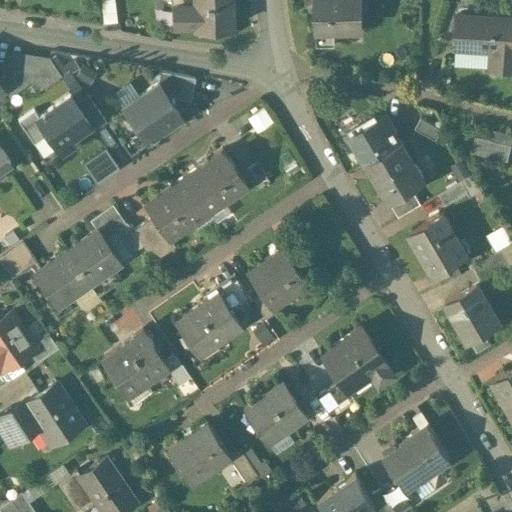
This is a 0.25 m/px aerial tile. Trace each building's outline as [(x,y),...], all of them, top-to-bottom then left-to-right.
[(103,0),(104,20),(117,19),(115,0),(103,0)] [(193,0),(170,0),(170,22),(193,21),(193,25),(193,0)] [(230,0),(193,0),(193,25),(229,25),(229,10),(231,10),(230,0)] [(360,0),(316,0),(317,27),(361,26),(360,0)] [(511,17),(476,16),(476,15),(457,14),(454,47),(491,50),(490,66),(511,67),(511,17)] [(48,55),(9,48),(5,72),(0,75),(0,82),(2,85),(8,94),(32,78),(39,88),(60,73),(48,55)] [(194,76),(159,69),(157,81),(165,93),(173,94),(173,95),(190,99),(194,76)] [(157,81),(124,103),(146,136),(179,114),(171,102),(173,95),(173,94),(165,93),(157,81)] [(69,92),(36,115),(57,144),(60,149),(71,141),(68,137),(78,130),(76,126),(86,119),(87,118),(75,100),(69,92)] [(105,118),(87,92),(75,100),(87,118),(86,119),(92,127),(105,118)] [(385,113),(377,117),(374,113),(346,130),(355,144),(357,143),(367,160),(401,139),(385,113)] [(441,128),(420,117),(415,127),(435,139),(441,128)] [(511,144),(475,135),(471,151),(507,160),(511,144)] [(401,139),(367,160),(390,199),(424,178),(401,139)] [(85,158),(97,179),(120,166),(108,144),(85,158)] [(0,145),(0,165),(9,159),(0,145)] [(223,147),(207,157),(207,156),(197,163),(197,164),(184,173),(206,206),(245,180),(223,147)] [(270,178),(257,160),(246,167),(259,186),(270,178)] [(482,187),(473,172),(461,179),(468,191),(470,195),(482,187)] [(184,173),(170,182),(169,181),(159,188),(160,189),(145,200),(167,233),(206,206),(184,173)] [(461,179),(438,193),(445,205),(468,191),(461,179)] [(414,191),(392,205),(398,216),(421,203),(414,191)] [(443,210),(409,230),(426,257),(427,256),(436,272),(455,261),(454,259),(466,252),(458,239),(459,238),(443,210)] [(166,249),(146,219),(132,228),(142,243),(152,259),(166,249)] [(132,228),(126,220),(114,228),(130,251),(142,243),(132,228)] [(490,229),(496,247),(505,244),(511,263),(511,262),(511,232),(509,223),(490,229)] [(118,257),(97,225),(66,246),(88,278),(102,268),(118,257)] [(18,239),(0,250),(0,262),(10,277),(33,261),(18,239)] [(282,244),(246,269),(261,290),(270,302),(305,278),(282,244)] [(88,278),(66,246),(33,269),(51,295),(65,286),(69,291),(88,278)] [(501,248),(474,265),(482,278),(510,262),(501,248)] [(102,268),(88,278),(98,292),(112,282),(102,268)] [(237,275),(218,289),(232,310),(251,297),(237,275)] [(500,320),(477,280),(446,298),(476,350),(491,341),(484,329),(500,320)] [(218,289),(175,318),(197,350),(239,321),(232,310),(218,289)] [(270,302),(261,290),(251,297),(265,317),(275,310),(270,302)] [(9,310),(0,316),(0,362),(3,367),(18,356),(17,355),(27,348),(32,344),(9,310)] [(361,323),(321,351),(339,378),(345,386),(346,386),(369,370),(377,381),(393,370),(361,323)] [(144,327),(102,356),(124,390),(165,363),(167,361),(165,359),(144,327)] [(48,333),(32,344),(27,348),(36,361),(57,347),(48,333)] [(190,375),(175,352),(165,359),(167,361),(165,363),(178,383),(190,375)] [(511,366),(493,378),(511,410),(511,366)] [(24,370),(0,386),(0,395),(4,401),(33,382),(24,370)] [(282,377),(243,404),(266,437),(305,410),(282,377)] [(345,386),(339,378),(317,393),(330,413),(354,397),(346,386),(345,386)] [(82,420),(56,380),(25,401),(23,401),(34,418),(37,415),(53,439),(82,420)] [(330,413),(317,393),(304,401),(318,421),(330,413)] [(23,399),(11,407),(10,405),(0,411),(0,427),(9,442),(38,423),(49,441),(53,439),(37,415),(34,418),(23,401),(25,401),(23,399)] [(207,420),(167,446),(189,478),(228,451),(207,420)] [(428,421),(402,438),(404,441),(385,454),(393,466),(395,465),(400,473),(407,484),(409,484),(451,455),(428,421)] [(257,473),(242,450),(230,458),(245,480),(257,473)] [(105,455),(79,473),(76,468),(57,480),(76,508),(103,489),(116,509),(134,497),(105,455)] [(355,470),(315,497),(324,511),(361,511),(373,504),(376,502),(370,493),(355,470)] [(400,473),(380,486),(394,506),(414,492),(409,484),(407,484),(400,473)] [(398,511),(394,506),(380,486),(370,493),(376,502),(373,504),(377,511),(398,511)] [(35,511),(21,490),(9,498),(18,511),(35,511)] [(18,511),(9,498),(0,504),(0,509),(1,511),(18,511)] [(170,511),(164,502),(148,511),(170,511)]
